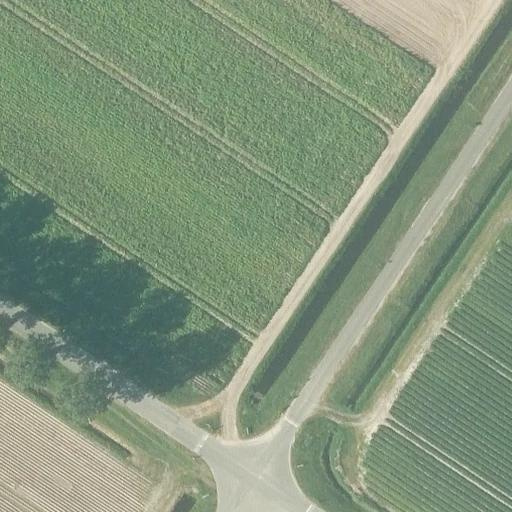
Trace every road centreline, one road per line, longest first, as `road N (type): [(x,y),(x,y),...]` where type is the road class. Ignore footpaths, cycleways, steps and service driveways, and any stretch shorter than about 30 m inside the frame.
road 1 (tertiary): [(254,478),(511,90)]
road 2 (secondary): [(254,478),(0,310)]
